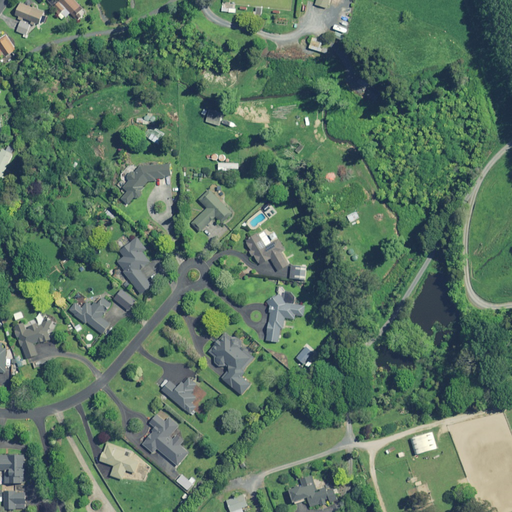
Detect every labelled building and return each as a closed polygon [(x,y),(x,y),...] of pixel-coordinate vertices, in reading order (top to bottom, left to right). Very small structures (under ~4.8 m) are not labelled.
[(84,9),(76,0),(60,0),(60,1),(79,20),(83,16),(80,13),(84,9)] [(71,12),(60,1),(53,8),(60,15),(62,13),(62,12),(67,17),(71,12)] [(45,12),(21,2),(16,15),(40,24),(45,12)] [(254,11),(254,16),(256,16),(256,19),(262,19),(262,7),(256,7),(256,12),(254,11)] [(31,25),(21,21),(17,31),(27,34),(31,25)] [(345,36),(335,31),(333,37),(343,41),(345,36)] [(16,49),(7,34),(0,39),(1,40),(0,40),(0,55),(4,53),(6,56),(16,49)] [(313,37),(312,40),(309,48),(326,54),(328,49),(324,48),(325,44),(317,41),(318,39),(313,37)] [(226,115),(209,110),(205,122),(222,127),(226,115)] [(156,125),(156,116),(153,116),(153,114),(146,114),(146,116),(143,116),(143,118),(137,118),(136,123),(143,123),(143,124),(156,125)] [(163,140),(152,134),(149,139),(160,146),(163,140)] [(2,148),(0,153),(0,175),(2,176),(9,162),(13,153),(2,148)] [(143,186),(149,180),(156,180),(156,178),(166,177),(166,175),(171,175),(171,163),(141,166),(136,172),(135,171),(131,171),(128,175),(128,178),(130,179),(124,187),(128,191),(122,198),(128,204),(135,196),(135,197),(140,197),(143,194),(142,190),(144,187),(143,186)] [(233,213),(210,188),(199,199),(207,207),(191,222),(200,231),(216,216),(222,223),(233,213)] [(259,233),(247,239),(252,249),(250,251),(253,256),(255,254),(261,264),(271,258),(278,270),(290,264),(283,251),(286,250),(279,238),(266,246),(259,233)] [(125,256),(118,261),(125,270),(124,271),(140,294),(152,285),(140,269),(151,262),(143,251),(146,248),(138,237),(121,250),(125,256)] [(307,267),(292,265),(291,278),(306,279),(307,267)] [(136,300),(122,289),(114,298),(129,310),(136,300)] [(268,302),(271,306),(270,312),(271,312),(267,340),(279,342),(281,328),(284,329),(286,317),(295,319),(296,315),(304,316),(306,305),(286,302),(280,293),(276,296),(275,295),(267,301),(268,302)] [(76,302),(70,310),(75,314),(86,323),(87,322),(103,334),(110,324),(102,317),(107,311),(106,311),(111,304),(103,297),(98,304),(95,302),(92,306),(87,302),(82,308),(76,302)] [(24,318),(22,312),(14,314),(16,320),(24,318)] [(24,323),(15,326),(17,330),(15,331),(18,337),(19,337),(20,339),(19,340),(21,346),(22,345),(27,358),(37,354),(33,343),(39,341),(39,343),(51,339),(48,331),(52,321),(45,317),(41,324),(38,325),(38,323),(29,326),(29,328),(26,329),(24,323)] [(229,339),(224,335),(209,352),(215,357),(216,363),(219,366),(226,365),(231,370),(223,379),(242,395),(252,384),(243,376),(246,372),(244,370),(253,359),(240,348),(242,346),(241,340),(237,337),(231,337),(229,339)] [(297,357),(305,364),(315,353),(307,346),(297,357)] [(171,381),(163,390),(191,413),(196,406),(192,403),(197,397),(192,393),(195,390),(193,389),(197,384),(189,378),(184,384),(182,382),(178,387),(171,381)] [(166,421),(157,414),(150,423),(155,427),(152,431),(154,432),(143,444),(154,453),(158,448),(178,466),(189,453),(180,445),(184,440),(177,435),(174,439),(170,436),(179,425),(170,417),(166,421)] [(432,433),(411,439),(416,455),(437,448),(432,433)] [(103,452),(100,461),(115,466),(111,475),(123,479),(126,470),(135,473),(139,461),(130,458),(131,457),(125,455),(126,452),(106,445),(104,452),(103,452)] [(25,455),(0,454),(0,470),(5,470),(5,483),(25,483),(25,455)] [(193,484),(182,475),(177,481),(188,490),(193,484)] [(291,490),(295,503),(308,498),(311,507),(321,503),(322,505),(327,503),(326,500),(329,498),(331,502),(338,500),(334,489),(327,491),(326,487),(318,490),(313,475),(301,479),(304,486),(291,490)] [(16,491),(4,491),(4,509),(16,509),(16,508),(26,508),(25,493),(16,493),(16,491)] [(129,498),(126,492),(120,494),(123,500),(129,498)] [(227,501),(231,511),(243,511),(242,508),(248,506),(244,495),(227,501)]
